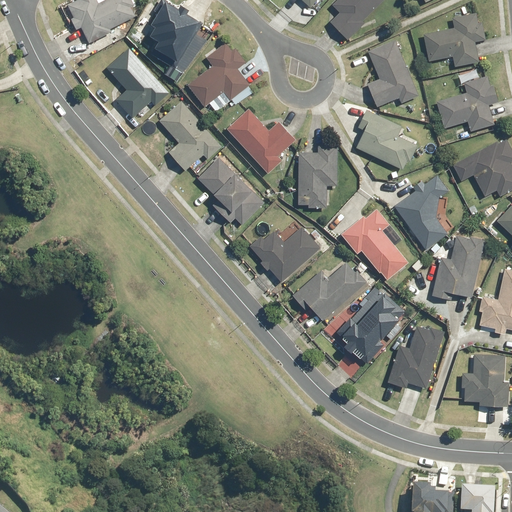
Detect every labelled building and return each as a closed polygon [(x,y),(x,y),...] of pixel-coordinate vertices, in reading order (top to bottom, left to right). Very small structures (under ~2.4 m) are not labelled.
[(81,0),(73,4),(90,43),(113,33),(111,29),(128,20),(128,19),(135,16),(128,0),(81,0)] [(363,21),(369,15),(370,15),(385,0),(338,0),(335,3),(342,11),(330,22),(348,40),(365,23),(363,21)] [(168,2),(154,24),(167,32),(154,53),(175,66),(203,23),(179,8),(168,2)] [(455,28),(424,34),(425,42),(429,61),(453,56),(455,67),(479,62),(475,42),(486,40),(482,22),(478,23),(476,13),(453,18),(455,28)] [(419,96),(395,40),(383,45),(368,52),(380,79),(368,84),(377,107),(399,98),(401,103),(419,96)] [(207,57),(214,66),(189,85),(207,107),(225,93),(231,100),(250,85),(237,69),(243,65),(227,43),(207,57)] [(108,68),(127,90),(116,101),(132,117),(150,100),(154,105),(168,92),(129,48),(115,61),(108,68)] [(495,125),(489,105),(498,102),(490,75),(464,83),(467,93),(437,102),(445,128),(468,121),(471,131),(495,125)] [(183,102),(182,102),(160,121),(180,143),(169,152),(185,171),(204,155),(207,159),(222,145),(183,102)] [(279,122),(270,131),(249,109),(241,117),(240,116),(227,128),(269,174),(282,162),(277,157),(296,140),(279,122)] [(415,144),(399,136),(403,126),(367,110),(359,128),(365,131),(357,148),(402,170),(415,144)] [(511,163),(509,158),(511,156),(511,146),(508,138),(456,164),(464,180),(473,176),(485,195),(495,190),(498,195),(511,188),(511,163)] [(319,146),(319,152),(300,152),(299,203),(327,203),(327,185),(338,186),(339,146),(319,146)] [(264,202),(220,159),(199,181),(244,224),(264,202)] [(415,190),(394,205),(405,220),(427,249),(448,234),(436,218),(440,196),(448,190),(437,175),(416,190),(415,190)] [(357,252),(361,249),(386,281),(409,264),(383,231),(392,224),(376,205),(342,233),(357,252)] [(511,208),(499,222),(511,234),(511,208)] [(284,242),(274,231),(253,250),(263,261),(282,282),(321,248),(302,227),(284,242)] [(453,259),(442,257),(434,296),(452,300),(453,293),(472,298),(485,239),(459,233),(453,259)] [(322,271),(294,295),(307,310),(310,307),(323,321),(367,282),(348,261),(329,278),(322,271)] [(493,326),(511,329),(511,271),(505,270),(499,299),(486,297),(481,323),(493,326)] [(378,291),(339,331),(357,348),(358,346),(368,355),(399,319),(391,313),(395,308),(378,291)] [(427,388),(444,331),(416,323),(409,347),(398,344),(387,381),(407,387),(408,383),(427,388)] [(509,383),(505,382),(505,356),(475,355),(474,375),(474,374),(465,374),(464,401),(474,402),(474,400),(474,402),(480,402),(480,404),(508,406),(509,383)] [(488,511),(494,511),(494,487),(462,486),(461,511),(472,511),(488,511)] [(447,511),(448,487),(415,487),(414,511),(447,511)]
